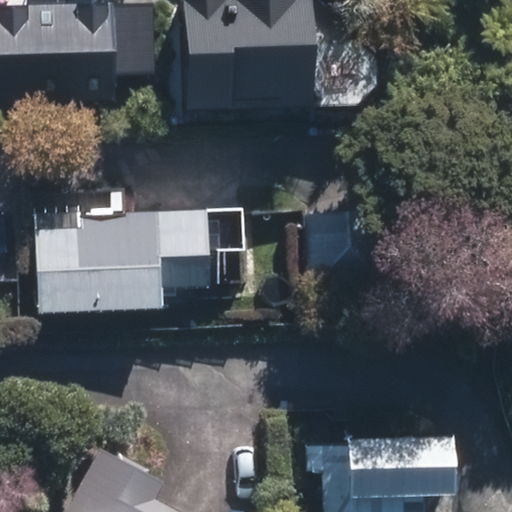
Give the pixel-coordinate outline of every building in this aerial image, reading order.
[(64,2),(64,0),(29,0),(29,2),(0,2),(0,101),(113,99),(112,75),(152,74),(150,0),(64,2)] [(184,0),(188,107),(322,103),(319,0),(184,0)] [(36,315),(162,311),(161,289),(213,287),(210,212),(64,216),(64,226),(33,227),(36,315)] [(358,212),(308,213),(307,270),(358,270),(358,212)] [(316,511),(401,511),(401,493),(459,489),(457,430),(313,436),(316,511)] [(179,511),(159,502),(170,482),(103,446),(67,511),(179,511)]
